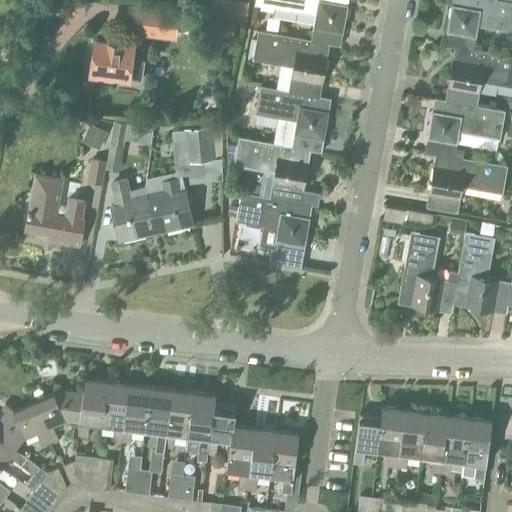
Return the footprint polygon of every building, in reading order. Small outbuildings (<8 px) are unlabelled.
[(202,0),(202,13),(227,15),(228,0),(202,0)] [(344,0),(254,0),(254,4),(315,15),(310,38),(326,41),(325,43),(338,45),(340,31),(343,31),(347,3),(344,3),(344,0)] [(511,0),(454,0),(454,3),(451,3),(446,31),(448,31),(446,45),(458,47),(459,46),(474,49),(478,23),(511,29),(511,0)] [(135,32),(142,33),(174,37),(177,13),(137,8),(134,32),(135,32)] [(234,39),(236,22),(204,18),(202,35),(234,39)] [(251,38),(249,48),(254,49),(252,59),(293,66),(289,89),(316,95),(319,82),(321,82),(326,55),(323,54),(325,43),(326,41),(310,38),(258,29),(256,38),(251,38)] [(96,40),(91,71),(127,75),(141,77),(143,61),(141,60),(142,47),(141,47),(142,33),(135,32),(133,45),(96,40)] [(511,55),(474,49),(459,46),(458,47),(456,59),(453,58),(448,86),(451,86),(448,99),(437,97),(477,104),(481,81),(511,86),(511,55)] [(316,95),(289,89),(260,84),(255,113),(287,118),(282,143),(306,148),(306,149),(319,151),(321,137),(324,137),(328,110),(325,109),(328,97),(316,95)] [(477,104),(437,97),(435,110),(432,109),(427,137),(429,137),(427,151),(439,153),(439,152),(462,156),(464,148),(456,147),(459,131),(500,139),(505,109),(477,104)] [(116,121),(111,146),(125,149),(127,140),(139,142),(141,125),(116,121)] [(211,126),(185,129),(189,170),(214,167),(211,126)] [(274,170),(269,195),(298,201),(300,188),(302,188),(307,161),(304,160),(306,149),(306,148),(282,143),(239,135),(234,163),(274,170)] [(439,152),(439,153),(437,165),(434,165),(429,192),(432,193),(429,206),(456,211),(461,185),(502,192),(507,165),(462,156),(439,152)] [(104,185),(108,161),(93,159),(90,183),(104,185)] [(28,208),(25,229),(56,234),(55,241),(79,245),(84,219),(81,218),(84,200),(69,198),(66,215),(52,213),(55,199),(59,199),(62,178),(35,173),(29,208),(28,208)] [(193,223),(185,188),(183,176),(145,184),(147,192),(156,231),(193,223)] [(119,239),(156,231),(147,192),(130,196),(127,179),(111,182),(116,204),(111,205),(119,239)] [(309,203),(298,201),(269,195),(241,190),(236,219),(278,226),(274,247),(271,247),(269,261),(301,267),(310,216),(306,215),(309,203)] [(507,307),(511,276),(511,274),(511,282),(485,277),(493,236),(495,226),(484,224),(482,234),(465,231),(461,252),(451,308),(452,308),(453,299),(465,301),(465,304),(493,309),(493,306),(507,309),(507,307)] [(451,308),(461,252),(458,271),(449,270),(447,279),(431,276),(439,235),(410,230),(398,298),(410,300),(409,303),(438,308),(438,305),(451,308)] [(89,422),(103,424),(109,379),(85,376),(83,390),(84,390),(80,421),(79,421),(77,436),(88,438),(89,422)] [(112,440),(123,442),(124,426),(125,426),(131,382),(109,379),(103,424),(114,425),(112,440)] [(132,427),(145,429),(150,385),(131,382),(125,426),(124,426),(123,442),(130,443),(132,427)] [(145,429),(157,431),(154,450),(164,451),(165,447),(167,432),(173,388),(150,385),(145,429)] [(52,393),(33,400),(51,442),(60,438),(54,425),(64,420),(64,419),(79,421),(80,421),(84,390),(83,390),(52,386),(52,393)] [(175,433),(188,434),(194,390),(173,388),(167,432),(165,447),(173,448),(175,433)] [(207,452),(213,408),(215,393),(194,390),(188,434),(200,436),(198,451),(207,452)] [(0,437),(15,448),(16,448),(25,435),(25,437),(38,432),(43,445),(51,442),(33,400),(14,409),(10,406),(0,418),(0,437)] [(397,467),(405,408),(382,405),(381,414),(382,415),(378,449),(390,451),(388,466),(397,467)] [(227,469),(234,413),(234,411),(213,408),(207,452),(216,454),(218,438),(230,440),(227,469)] [(420,455),(425,410),(405,408),(397,467),(406,468),(408,453),(420,455)] [(440,472),(447,413),(425,410),(420,455),(433,456),(431,471),(440,472)] [(382,415),(381,414),(360,412),(355,447),(353,461),(363,463),(365,448),(378,449),(382,415)] [(247,490),(255,427),(233,425),(234,413),(227,469),(240,470),(238,489),(247,490)] [(464,460),(470,416),(447,413),(440,472),(448,474),(451,459),(464,460)] [(470,416),(464,460),(476,462),(473,477),(484,478),(486,463),(491,419),(470,416)] [(270,474),(276,430),(255,427),(247,490),(256,491),(258,473),(270,474)] [(276,430),(270,474),(283,476),(281,491),(291,492),(293,477),(298,433),(276,430)] [(0,463),(2,465),(9,456),(22,465),(28,457),(16,448),(15,448),(0,437),(0,463)] [(63,464),(71,483),(83,485),(85,460),(75,459),(63,464)] [(85,460),(83,485),(95,486),(98,462),(85,460)] [(40,480),(59,494),(66,485),(58,466),(56,467),(54,462),(45,466),(47,471),(40,480)] [(98,462),(95,486),(107,488),(109,464),(98,462)] [(0,490),(2,492),(6,495),(11,488),(0,480),(0,468),(2,465),(0,463),(0,490)] [(26,483),(34,488),(53,503),(59,494),(40,480),(47,471),(39,465),(26,483)] [(137,492),(140,468),(128,466),(127,475),(123,474),(121,487),(125,487),(125,490),(137,492)] [(140,468),(137,492),(149,493),(152,469),(140,468)] [(179,497),(182,473),(171,471),(168,496),(179,497)] [(182,473),(179,497),(192,499),(195,474),(182,473)] [(26,499),(21,506),(28,511),(45,511),(53,503),(34,488),(26,499)] [(369,511),(372,496),(360,494),(357,511),(369,511)] [(372,496),(369,511),(381,511),(384,497),(372,496)] [(412,511),(414,501),(402,499),(402,503),(393,502),(391,511),(412,511)] [(209,511),(221,511),(223,502),(211,501),(209,511)] [(414,501),(412,511),(425,511),(426,502),(414,501)] [(240,511),(241,505),(223,502),(221,511),(240,511)]
